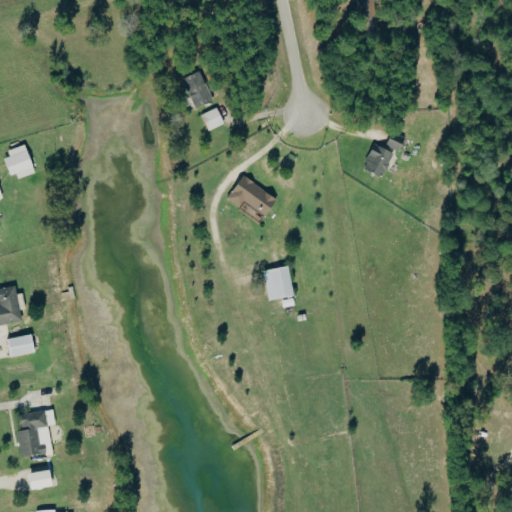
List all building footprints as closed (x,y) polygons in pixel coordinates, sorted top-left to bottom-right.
[(182,78),(191,108),(210,103),(201,72),(182,78)] [(207,132),(223,125),(215,109),(200,116),(207,132)] [(394,155),(402,138),(390,132),(382,149),(394,155)] [(391,153),(371,145),(361,171),(381,179),(391,153)] [(33,173),(23,146),(2,154),(12,181),(33,173)] [(274,201),(240,176),(224,199),(257,223),(274,201)] [(287,267),(261,269),(264,300),(290,297),(287,267)] [(0,324),(20,321),(12,285),(0,287),(0,324)] [(5,338),(7,357),(31,354),(29,335),(5,338)] [(16,415),(18,431),(15,431),(19,457),(43,453),(42,445),(49,445),(46,426),(53,425),(51,410),(16,415)]
